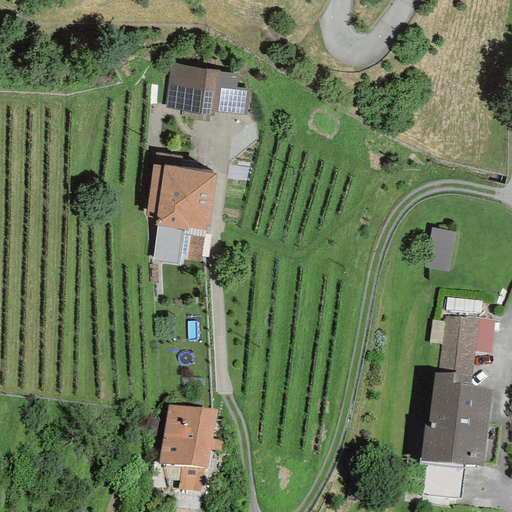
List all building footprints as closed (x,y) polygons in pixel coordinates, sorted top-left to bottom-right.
[(219,70),(170,63),(163,108),(213,115),(214,112),(219,72),(219,70)] [(237,74),(219,72),(214,112),(246,116),(249,89),(235,88),(237,74)] [(184,230),(188,231),(188,228),(205,231),(206,226),(208,227),(216,174),(153,165),(145,218),(156,219),(155,226),(157,227),(152,262),(179,266),(184,230)] [(431,259),(455,259),(456,222),(432,221),(431,259)] [(478,319),(444,316),(437,372),(453,374),(452,384),(469,386),(473,352),(478,319)] [(494,322),(478,319),(473,352),(490,354),(494,322)] [(437,372),(433,372),(427,425),(424,425),(420,460),(483,467),(491,388),(469,386),(452,384),(453,374),(437,372)] [(217,409),(167,405),(156,464),(181,466),(179,490),(199,492),(203,467),(206,468),(217,409)]
